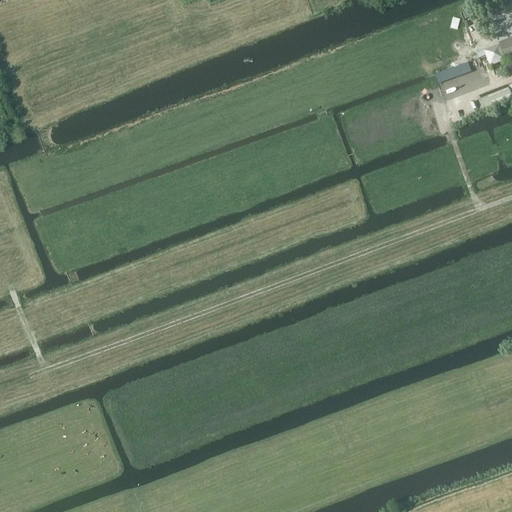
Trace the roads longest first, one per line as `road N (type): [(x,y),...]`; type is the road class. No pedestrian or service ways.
road 1 (track): [(45,370),(481,208)]
road 2 (track): [(481,208),(445,118),(470,109)]
